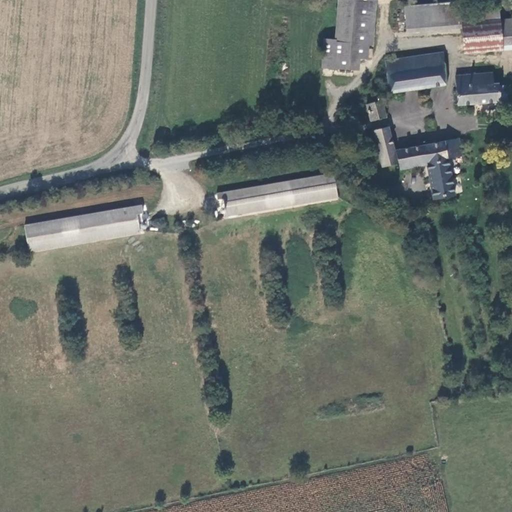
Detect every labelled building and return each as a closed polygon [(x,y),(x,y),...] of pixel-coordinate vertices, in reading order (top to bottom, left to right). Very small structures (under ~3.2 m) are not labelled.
[(364,60),(368,0),(337,0),(335,43),(324,42),(321,72),(353,74),(354,60),(364,60)] [(372,61),(376,0),(368,0),(364,60),(372,61)] [(462,11),(461,4),(405,10),(407,30),(463,24),(462,11)] [(501,7),(479,9),(479,21),(500,19),(502,19),(501,7)] [(466,52),(504,48),(503,44),(500,19),(479,21),(479,9),(462,11),(463,24),(466,52)] [(511,18),(502,19),(500,19),(503,44),(511,42),(511,18)] [(444,53),(388,60),(392,91),(447,85),(444,53)] [(458,106),(510,99),(508,84),(501,85),(501,81),(494,82),(492,72),(454,77),(458,106)] [(386,89),(379,91),(374,92),(376,101),(367,103),(368,106),(364,110),(366,116),(371,116),(372,119),(388,115),(386,102),(388,101),(386,89)] [(390,128),(373,131),(376,144),(374,144),(379,167),(381,166),(398,163),(390,128)] [(459,139),(446,141),(451,165),(465,162),(459,139)] [(399,151),(401,160),(403,170),(428,165),(436,200),(458,196),(451,165),(446,141),(399,151)] [(333,174),(216,194),(217,200),(223,199),(226,216),(336,197),(333,174)] [(141,203),(24,225),(28,249),(139,230),(137,212),(142,210),(141,203)]
